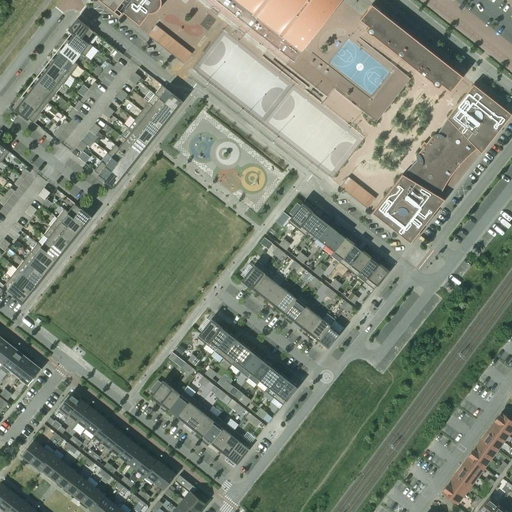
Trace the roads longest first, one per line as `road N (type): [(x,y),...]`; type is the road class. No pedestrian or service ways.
road 1 (residential): [(238,495),(70,363)]
road 2 (residential): [(511,378),(414,511)]
road 3 (residential): [(69,0),(173,80),(200,88)]
road 4 (residential): [(329,380),(238,495)]
road 5 (residential): [(307,174),(323,198),(415,271)]
road 6 (residential): [(511,151),(436,245),(454,260)]
road 7 (residential): [(399,0),(511,89)]
road 8 (residential): [(0,119),(109,206)]
road 9 (residential): [(200,88),(307,174)]
road 10 (residential): [(222,295),(329,380)]
road 11 (unclassified): [(434,285),(372,363),(353,349)]
